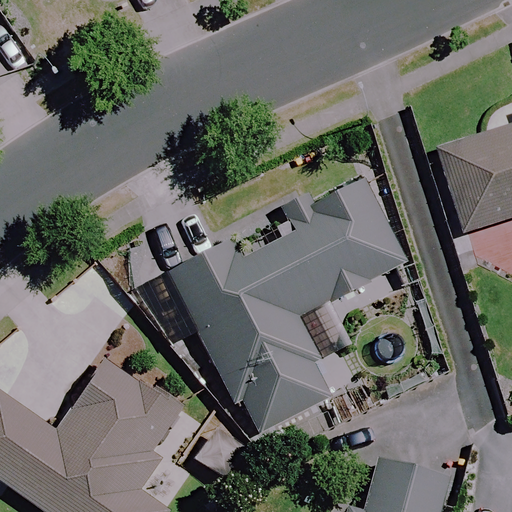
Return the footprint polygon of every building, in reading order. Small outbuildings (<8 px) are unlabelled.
[(511,114),(504,117),(509,132),(438,156),(465,238),(511,222),(511,114)] [(344,342),(331,314),(368,296),(365,290),(406,270),(366,187),(320,209),(316,202),(281,218),(291,239),(241,263),(235,251),(174,281),(235,408),(243,404),(261,441),(337,405),(313,356),(344,342)] [(51,417),(42,428),(0,399),(0,484),(40,511),(159,511),(136,496),(161,460),(152,454),(181,412),(101,357),(70,402),(81,410),(68,429),(51,417)] [(251,457),(219,433),(196,463),(227,487),(251,457)] [(441,511),(449,481),(377,463),(364,511),(342,511),(340,511),(441,511)]
